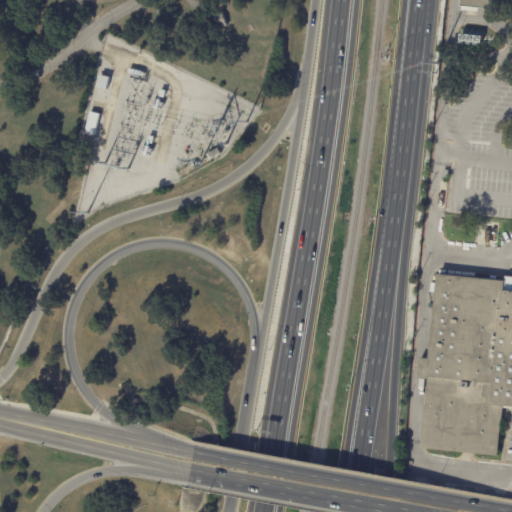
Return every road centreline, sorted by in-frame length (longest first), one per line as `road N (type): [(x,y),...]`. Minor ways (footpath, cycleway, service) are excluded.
road 1 (motorway): [(355,0),(277,511)]
road 2 (motorway): [(338,0),(260,511)]
road 3 (motorway): [(333,511),(381,206),(403,0)]
road 4 (motorway): [(144,441),(95,408),(71,370),(72,302),(97,265),(141,244),(167,242),(211,257),(245,299),(254,355)]
road 5 (motorway): [(303,80),(282,126),(230,180),(100,228),(72,248),(0,377)]
road 6 (secondary): [(511,510),(193,453)]
road 7 (motorway): [(350,511),(399,200)]
road 8 (motorway): [(383,511),(399,200)]
road 9 (motorway): [(303,80),(254,355)]
road 10 (secondary): [(189,471),(416,511)]
road 11 (motorway): [(399,200),(420,0)]
road 12 (motorway): [(254,355),(227,511)]
road 13 (tertiary): [(15,422),(33,434),(160,465)]
road 14 (tertiary): [(144,441),(37,418),(15,422)]
road 15 (motorway): [(41,511),(89,475),(160,465)]
